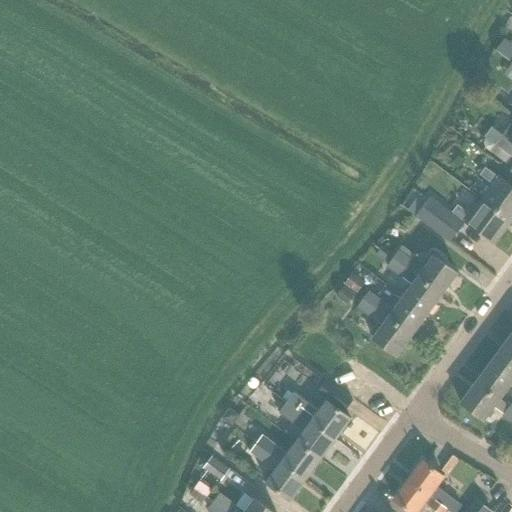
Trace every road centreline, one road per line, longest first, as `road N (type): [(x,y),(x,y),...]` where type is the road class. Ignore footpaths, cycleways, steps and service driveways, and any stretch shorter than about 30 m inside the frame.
road 1 (residential): [(415,414),(511,284)]
road 2 (residential): [(415,414),(342,511)]
